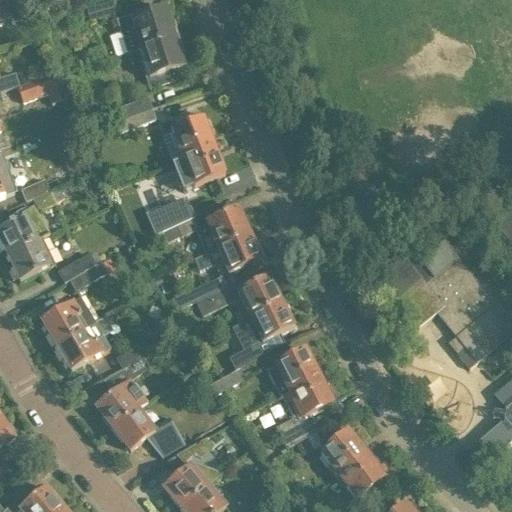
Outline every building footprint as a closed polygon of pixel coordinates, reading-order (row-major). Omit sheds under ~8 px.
[(86,12),(90,23),(120,14),(117,3),(86,12)] [(0,10),(0,24),(11,21),(7,8),(0,10)] [(127,57),(141,53),(175,42),(166,13),(146,19),(144,14),(116,23),(127,57)] [(184,69),(175,42),(141,53),(149,79),(145,81),(149,93),(171,86),(167,75),(184,69)] [(0,96),(17,91),(19,90),(15,77),(0,81),(0,96)] [(57,79),(17,92),(23,106),(48,97),(52,108),(67,103),(57,79)] [(122,123),(152,112),(148,100),(118,111),(122,123)] [(152,112),(122,123),(113,126),(117,137),(156,123),(152,112)] [(173,135),(184,163),(214,151),(203,123),(173,135)] [(225,178),(214,151),(184,163),(195,190),(225,178)] [(40,173),(45,183),(21,194),(26,206),(32,203),(50,195),(71,185),(62,164),(40,173)] [(43,213),(55,208),(50,195),(32,203),(38,212),(43,213)] [(155,238),(195,221),(190,210),(160,223),(161,225),(151,229),(155,238)] [(5,255),(7,259),(37,244),(49,239),(31,211),(28,211),(25,212),(22,213),(19,214),(17,215),(14,217),(12,219),(10,221),(13,227),(0,232),(0,253),(1,256),(5,255)] [(217,252),(250,238),(239,212),(199,230),(195,221),(155,238),(159,246),(166,243),(167,246),(181,239),(181,240),(196,234),(206,257),(217,252)] [(511,218),(496,232),(511,251),(511,218)] [(448,347),(468,371),(511,335),(511,298),(510,296),(505,300),(479,269),(485,264),(461,235),(445,248),(447,250),(424,269),(408,249),(375,275),(420,330),(442,312),(461,336),(448,347)] [(250,238),(217,252),(228,278),(261,264),(250,238)] [(51,271),(37,244),(7,259),(20,286),(51,271)] [(90,259),(95,269),(101,266),(95,256),(90,259)] [(64,287),(70,284),(95,269),(90,259),(89,258),(58,276),(64,287)] [(101,266),(95,269),(70,284),(76,294),(107,276),(101,266)] [(168,318),(178,314),(180,312),(196,305),(226,291),(221,280),(163,307),(168,318)] [(236,286),(226,291),(196,305),(203,319),(230,306),(232,305),(234,305),(237,307),(238,308),(239,310),(238,314),(236,316),(235,317),(239,326),(249,321),(282,305),(270,281),(240,295),(236,286)] [(92,329),(92,328),(77,303),(41,324),(56,350),(92,329)] [(282,305),(249,321),(256,334),(253,336),(257,344),(233,357),(234,361),(224,366),(229,377),(240,371),(268,356),(263,347),(295,331),(282,305)] [(104,321),(101,323),(92,328),(92,329),(56,350),(71,376),(110,353),(103,340),(112,334),(104,321)] [(122,373),(140,363),(134,353),(117,362),(122,373)] [(306,354),(276,369),(266,374),(280,400),(282,399),(285,398),(289,396),(319,381),(306,354)] [(96,412),(112,433),(139,413),(146,408),(130,384),(146,374),(141,364),(102,385),(111,399),(96,412)] [(240,371),(229,377),(209,388),(217,397),(246,382),(240,371)] [(333,407),(319,381),(289,396),(285,398),(282,399),(294,422),(276,431),(286,451),(295,446),(311,438),(320,433),(312,418),(333,407)] [(511,382),(495,397),(508,412),(505,414),(499,413),(498,422),(503,423),(504,425),(479,446),(511,486),(511,382)] [(147,441),(161,456),(183,443),(170,421),(153,431),(139,413),(112,433),(129,455),(147,441)] [(0,452),(15,443),(0,419),(0,452)] [(320,456),(338,479),(367,458),(349,434),(320,456)] [(183,466),(196,455),(191,450),(177,458),(183,466)] [(385,482),(367,458),(338,479),(357,504),(385,482)] [(180,511),(181,511),(208,489),(220,479),(216,474),(203,469),(196,475),(190,468),(163,491),(180,511)] [(224,511),(226,511),(208,489),(181,511),(224,511)] [(63,511),(46,490),(37,498),(31,491),(5,511),(63,511)]
